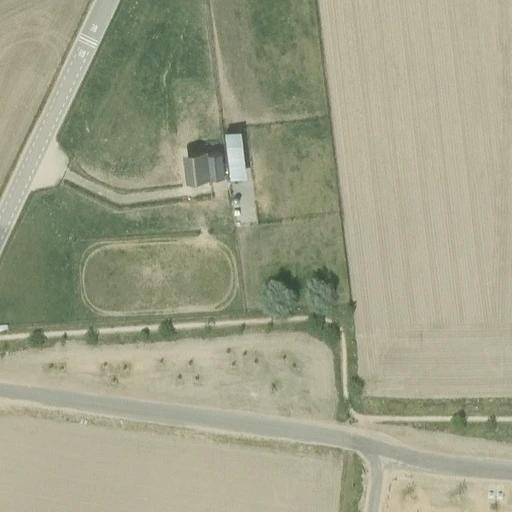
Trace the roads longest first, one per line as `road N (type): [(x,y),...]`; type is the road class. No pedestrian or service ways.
road 1 (residential): [(379,455),(359,441),(0,390)]
road 2 (tertiary): [(0,230),(106,0)]
road 3 (residential): [(511,472),(379,455)]
